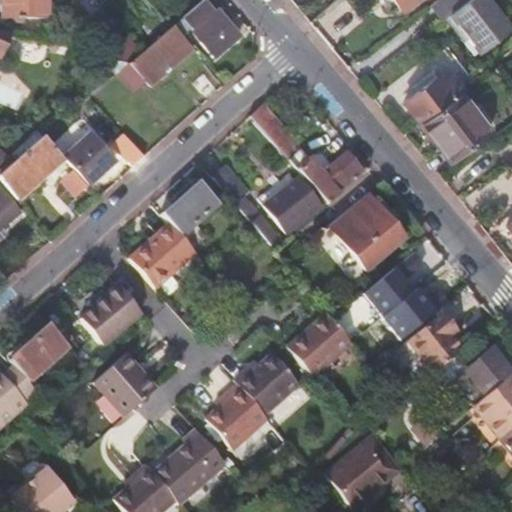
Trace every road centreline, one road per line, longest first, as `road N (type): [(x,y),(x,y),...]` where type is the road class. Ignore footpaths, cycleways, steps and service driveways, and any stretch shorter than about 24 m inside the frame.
road 1 (residential): [(0,310),(305,44)]
road 2 (residential): [(305,44),(511,293)]
road 3 (unknown): [(146,421),(201,372),(90,231)]
